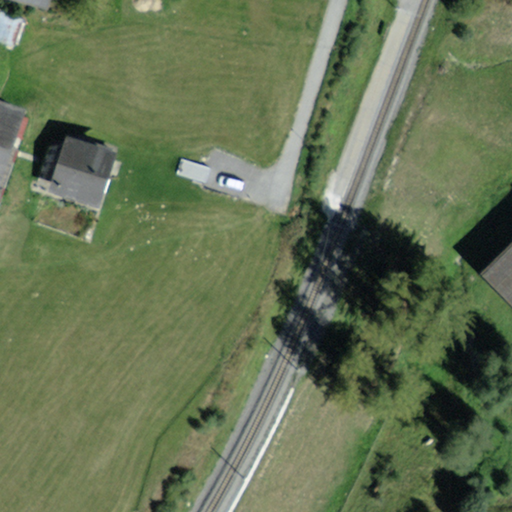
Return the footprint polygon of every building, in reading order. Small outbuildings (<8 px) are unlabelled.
[(26,24),(0,19),(0,55),(19,59),(26,24)] [(0,159),(17,111),(0,105),(0,159)] [(109,151),(72,139),(56,185),(93,197),(109,151)] [(210,168),(181,159),(176,175),(206,184),(210,168)] [(511,251),(491,271),(511,293),(511,251)]
